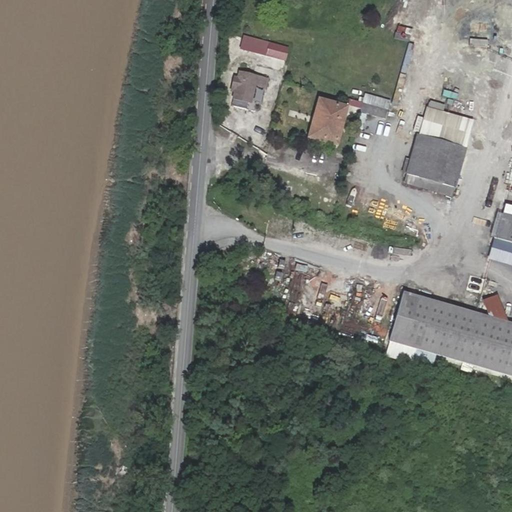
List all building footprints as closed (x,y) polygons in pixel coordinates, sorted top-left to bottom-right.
[(268,42),(264,55),(285,61),(289,47),(268,42)] [(252,102),(257,84),(258,74),(239,69),(237,77),(234,76),(231,89),(234,90),(232,97),(252,102)] [(267,87),(270,77),(258,74),(257,84),(267,87)] [(394,91),(368,84),(363,102),(388,110),(394,91)] [(334,143),(346,104),(335,101),(334,106),(321,103),(312,136),(334,143)] [(386,117),(388,110),(363,102),(360,110),(386,117)] [(425,108),(418,134),(466,148),(474,122),(425,108)] [(466,148),(418,134),(404,186),(452,198),(466,148)] [(333,229),(328,245),(340,249),(345,233),(333,229)] [(483,302),(491,321),(509,326),(498,296),(483,302)] [(391,345),(511,378),(511,326),(509,326),(491,321),(404,298),(391,345)]
